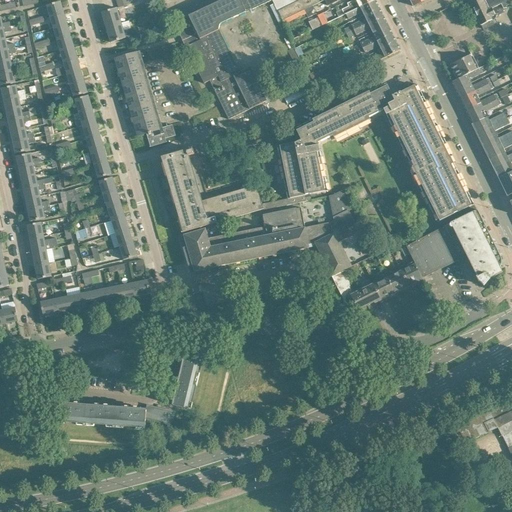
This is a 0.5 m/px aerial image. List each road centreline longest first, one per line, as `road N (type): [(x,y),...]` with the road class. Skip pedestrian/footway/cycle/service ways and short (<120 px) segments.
road 1 (secondary): [(231,475),(399,411),(511,354)]
road 2 (secondary): [(219,454),(93,491),(0,507)]
road 3 (unclassified): [(37,347),(65,394),(149,401),(168,321)]
road 4 (tertiary): [(511,239),(422,55)]
road 5 (unclassified): [(162,284),(207,276),(209,288),(287,272),(283,332)]
road 6 (residential): [(37,347),(0,157)]
road 7 (secondary): [(387,387),(219,454)]
road 8 (residential): [(128,158),(81,0)]
road 9 (unclassified): [(489,301),(418,339),(345,338)]
road 10 (secondary): [(511,318),(387,387)]
road 11 (unclassified): [(168,321),(37,347)]
road 12 (residential): [(162,284),(128,158)]
